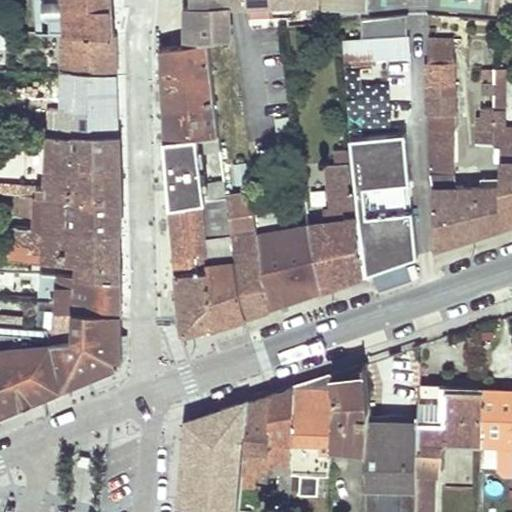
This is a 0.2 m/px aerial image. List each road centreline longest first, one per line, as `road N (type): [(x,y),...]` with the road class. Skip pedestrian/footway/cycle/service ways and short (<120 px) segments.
road 1 (residential): [(140,0),(144,312),(155,392)]
road 2 (tertiary): [(511,268),(155,392)]
road 3 (residential): [(143,511),(155,392)]
